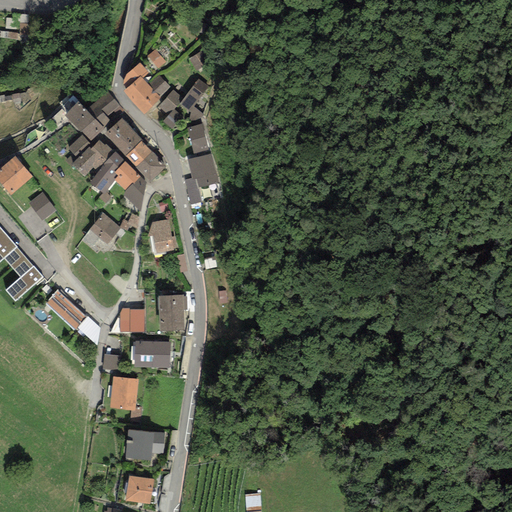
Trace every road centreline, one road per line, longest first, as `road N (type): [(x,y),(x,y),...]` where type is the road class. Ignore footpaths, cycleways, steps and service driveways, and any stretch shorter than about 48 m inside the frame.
road 1 (tertiary): [(136,0),(118,88),(170,155),(199,283),(201,323),(172,511)]
road 2 (track): [(107,322),(77,511)]
